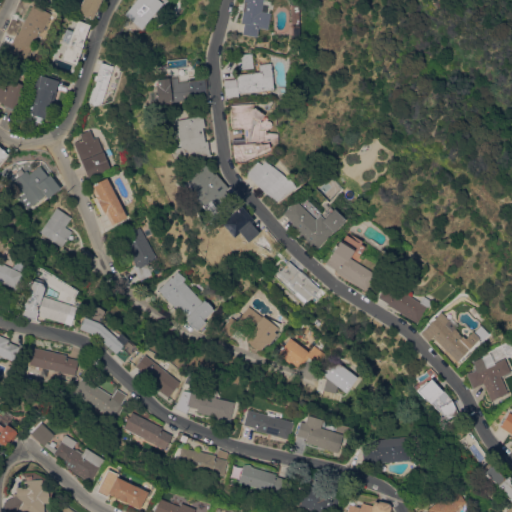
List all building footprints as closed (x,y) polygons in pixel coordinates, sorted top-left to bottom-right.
[(99,0),(91,18),(75,11),(77,6),(79,7),(82,0),(99,0)] [(141,28),(124,14),(135,0),(159,0),(162,2),(141,28)] [(263,0),(269,1),(267,12),(269,12),(267,29),(257,27),(256,36),(241,34),(243,23),(238,22),(241,0),(263,0)] [(8,50),(15,35),(16,36),(32,4),(51,13),(48,18),(49,19),(47,25),(45,24),(41,33),(38,31),(25,58),(8,50)] [(61,59),(66,47),(60,44),(65,32),(71,34),(75,24),(72,22),(74,19),(76,20),(77,19),(89,24),(82,43),(75,64),(61,59)] [(235,74),(237,74),(235,54),(250,52),(251,61),(268,59),(268,63),(270,62),(273,89),(237,93),(238,96),(224,98),(222,79),(235,78),(235,74)] [(101,62),(112,65),(101,104),(90,106),(89,100),(93,87),(95,85),(97,81),(95,80),(101,62)] [(43,72),(58,77),(54,89),(56,90),(52,104),(49,103),(44,118),(28,112),(35,88),(31,87),(36,73),(42,75),(43,72)] [(17,109),(2,104),(3,103),(0,101),(0,75),(12,80),(12,81),(25,86),(17,109)] [(155,78),(167,77),(167,78),(175,77),(176,82),(188,81),(188,83),(203,81),(204,97),(192,98),(192,99),(156,103),(154,85),(155,85),(155,78)] [(230,140),(243,139),(242,129),(240,127),(230,128),(229,104),(252,103),(252,107),(254,108),(263,114),(261,116),(265,116),(266,117),(267,118),(266,119),(266,120),(268,120),(271,122),(271,126),(269,128),(267,128),(267,132),(277,133),(277,142),(268,143),(268,148),(254,155),(254,154),(243,160),(242,158),(233,162),(230,140)] [(174,120),(201,115),(203,127),(201,127),(203,141),(206,141),(209,156),(181,161),(174,120)] [(88,177),(73,142),(81,139),(79,134),(90,129),(93,138),(96,137),(110,168),(88,177)] [(244,174),(256,161),(260,165),(264,160),(270,166),(275,169),(281,173),(286,178),(291,175),(298,186),(275,201),(244,174)] [(220,183),(218,185),(220,187),(200,205),(183,187),(185,185),(181,181),(185,177),(187,179),(203,164),(220,183)] [(26,170),(28,173),(39,165),(47,175),(49,174),(60,188),(47,198),(45,195),(33,204),(32,204),(28,207),(19,197),(24,193),(13,180),(26,170)] [(126,217),(112,224),(106,213),(105,214),(90,185),(106,177),(126,217)] [(222,188),(226,194),(219,201),(214,196),(222,188)] [(288,225),(291,223),(281,213),(294,200),(313,219),(318,214),(320,215),(329,206),(332,209),(333,208),(345,220),(333,232),(332,231),(314,250),(288,225)] [(219,222),(239,205),(252,220),(249,222),(258,232),(245,243),(236,233),(232,237),(219,222)] [(40,232),(56,207),(71,217),(64,226),(71,231),(61,246),(40,232)] [(156,258),(148,262),(154,272),(140,279),(132,265),(135,263),(120,237),(139,226),(156,258)] [(364,290),(335,272),(336,270),(323,263),(327,257),(328,258),(339,240),(353,248),(352,250),(353,251),(349,258),(375,273),(364,290)] [(96,257),(89,266),(79,257),(87,249),(96,257)] [(318,288),(311,296),(310,295),(305,300),(304,299),(302,301),(293,292),(294,290),(288,285),(290,284),(286,281),(285,282),(274,272),(278,268),(279,269),(287,260),(318,288)] [(0,262),(23,273),(16,289),(0,281),(0,262)] [(174,307),(179,313),(175,317),(168,310),(173,306),(157,289),(171,276),(172,277),(177,271),(185,278),(183,281),(203,302),(205,300),(214,310),(204,319),(206,322),(198,330),(198,329),(197,330),(194,327),(193,328),(188,322),(189,322),(186,318),(188,317),(177,305),(174,307)] [(41,295),(76,306),(70,324),(37,314),(35,318),(20,313),(30,279),(33,280),(34,277),(42,280),(41,283),(44,287),(41,295)] [(386,304),(387,303),(376,297),(386,281),(419,301),(422,295),(431,301),(428,307),(426,306),(417,322),(413,319),(413,320),(386,304)] [(275,332),(277,334),(270,344),(267,342),(261,349),(252,345),(247,338),(251,334),(240,325),(231,336),(221,328),(230,316),(237,321),(249,305),(263,317),(264,316),(265,317),(267,315),(282,323),(275,332)] [(439,311),(449,320),(445,324),(451,330),(452,328),(454,328),(458,332),(458,334),(464,339),(472,331),(479,324),(489,334),(483,341),(479,337),(457,361),(433,338),(435,336),(433,334),(427,340),(420,333),(439,311)] [(123,343),(126,340),(135,347),(123,360),(94,334),(79,328),(85,316),(99,322),(123,343)] [(0,335),(9,339),(8,341),(19,346),(20,343),(26,346),(15,369),(10,366),(12,361),(0,355),(0,335)] [(291,360),(289,362),(280,355),(281,355),(278,353),(291,337),(309,352),(315,345),(327,354),(319,364),(309,356),(307,359),(306,358),(302,364),(300,362),(298,366),(291,360)] [(493,363),(511,352),(504,340),(486,351),(493,363)] [(55,371),(53,376),(45,374),(46,368),(29,364),(33,347),(66,354),(66,357),(78,360),(75,375),(55,371)] [(471,361),(480,357),(488,353),(493,363),(504,357),(511,371),(501,376),(508,392),(491,400),(483,383),(472,388),(466,374),(467,373),(466,370),(470,368),(471,371),(475,369),(471,361)] [(168,397),(156,387),(158,384),(135,366),(144,354),(180,382),(168,397)] [(338,393),(325,390),(328,377),(323,374),(334,358),(359,376),(347,392),(339,386),(338,393)] [(127,395),(121,404),(124,406),(110,429),(102,424),(108,414),(73,392),(82,377),(113,396),(117,389),(127,395)] [(428,379),(416,390),(444,420),(456,408),(428,379)] [(203,394),(204,389),(217,392),(216,397),(235,402),(230,421),(209,416),(209,415),(197,412),(197,408),(189,406),(186,413),(175,407),(182,392),(187,394),(187,391),(203,394)] [(255,430),(256,428),(243,424),(247,409),(267,414),(268,411),(275,413),(274,416),(293,421),(289,439),(255,430)] [(7,442),(5,445),(3,444),(2,445),(0,443),(0,411),(3,414),(5,412),(12,418),(7,424),(17,431),(16,434),(9,444),(7,442)] [(511,434),(499,426),(508,411),(511,413),(511,434)] [(162,427),(161,429),(172,435),(169,443),(171,444),(169,449),(166,447),(165,448),(124,428),(132,412),(162,427)] [(344,434),(338,452),(318,446),(318,445),(306,441),(307,438),(296,435),(301,421),(306,422),(308,414),(323,419),(321,427),(344,434)] [(52,436),(47,442),(56,449),(65,434),(76,441),(73,447),(82,453),(85,448),(103,459),(100,465),(100,466),(90,482),(71,470),(72,469),(61,463),(63,460),(53,453),(44,445),(43,446),(30,433),(39,423),(52,436)] [(413,435),(415,448),(409,449),(410,460),(388,462),(387,461),(377,462),(375,440),(413,435)] [(362,446),(373,444),(375,459),(364,460),(362,446)] [(224,474),(177,465),(181,448),(216,455),(215,457),(217,457),(218,449),(228,453),(224,474)] [(242,470),(244,465),(245,465),(245,464),(248,464),(250,464),(252,466),(251,467),(276,474),(275,476),(286,479),(281,494),(271,491),(269,496),(247,489),(248,484),(239,481),(239,479),(232,477),(234,467),(242,470)] [(511,500),(510,498),(509,499),(500,491),(501,490),(488,476),(487,477),(484,474),(485,473),(484,472),(491,464),(505,478),(508,475),(511,480),(509,482),(511,485),(511,500)] [(109,494),(107,496),(97,491),(107,469),(118,474),(117,477),(148,492),(140,509),(109,494)] [(27,486),(26,480),(42,479),(42,484),(48,483),(49,503),(44,503),(44,511),(4,511),(4,503),(13,496),(12,493),(15,492),(16,487),(27,486)] [(333,511),(307,511),(304,511),(305,507),(300,505),(307,484),(328,491),(325,498),(333,501),(336,493),(340,494),(333,511)] [(427,511),(430,510),(428,508),(456,487),(467,502),(453,511),(427,511)] [(153,511),(159,498),(192,511),(153,511)] [(390,511),(347,511),(350,504),(361,507),(362,502),(372,505),(373,503),(375,501),(380,502),(380,501),(389,503),(389,504),(391,504),(390,505),(391,506),(391,507),(390,511)] [(57,511),(63,503),(76,511),(57,511)]
